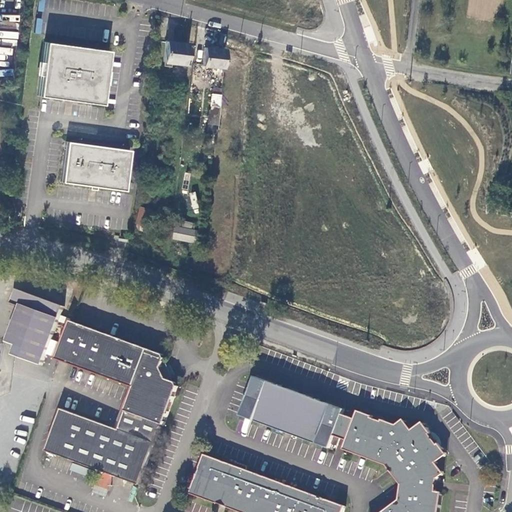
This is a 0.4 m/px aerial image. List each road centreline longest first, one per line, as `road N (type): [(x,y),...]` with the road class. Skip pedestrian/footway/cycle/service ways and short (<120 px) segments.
road 1 (tertiary): [(411,375),(54,252),(0,247)]
road 2 (unclassified): [(363,58),(410,171),(476,281)]
road 3 (unclassified): [(363,58),(152,0)]
road 4 (residential): [(511,84),(363,58)]
